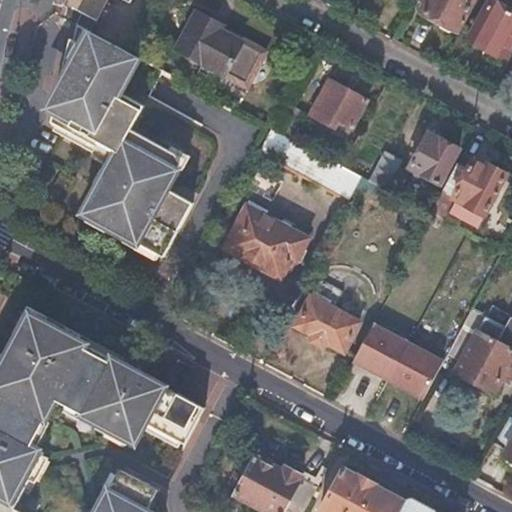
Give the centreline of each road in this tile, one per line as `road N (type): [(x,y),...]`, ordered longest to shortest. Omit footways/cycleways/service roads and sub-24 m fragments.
road 1 (tertiary): [(499,511),(0,235)]
road 2 (residential): [(511,128),(273,0)]
